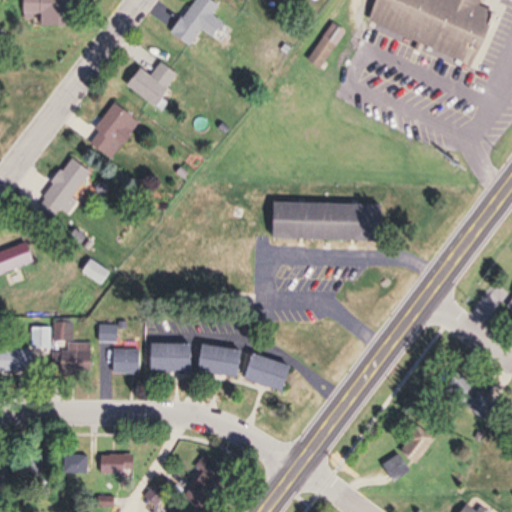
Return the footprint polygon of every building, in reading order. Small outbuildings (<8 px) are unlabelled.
[(81,0),(28,0),(29,20),(46,20),(46,27),(82,27),(81,0)] [(207,38),(218,24),(208,17),(216,7),(207,0),(192,0),(166,34),(184,48),(198,31),(207,38)] [(371,0),(362,23),(467,66),(489,13),(477,8),(479,0),(371,0)] [(317,71),(342,33),(329,24),(304,62),(317,71)] [(147,68),(134,85),(163,107),(186,76),(167,63),(158,75),(147,68)] [(118,160),(144,120),(119,104),(93,144),(118,160)] [(96,172),(76,157),(50,192),(70,206),(96,172)] [(266,205),(265,242),(378,244),(379,207),(266,205)] [(0,277),(41,263),(33,241),(0,252),(0,277)] [(117,272),(97,260),(87,275),(107,287),(117,272)] [(511,295),(501,311),(511,317),(511,295)] [(101,325),(101,342),(123,342),(123,325),(101,325)] [(55,352),(55,376),(96,376),(96,344),(70,344),(70,352),(55,352)] [(0,374),(37,373),(36,350),(0,350),(0,374)] [(146,375),(146,351),(115,351),(115,375),(146,375)] [(441,392),(472,415),(485,399),(454,375),(441,392)] [(511,410),(510,410),(503,438),(511,440),(511,410)] [(411,469),(433,440),(414,426),(377,476),(391,486),(406,466),(411,469)] [(139,476),(139,456),(102,456),(102,476),(139,476)] [(91,475),(91,457),(64,457),(64,475),(91,475)] [(211,511),(213,511),(235,473),(207,457),(199,471),(205,474),(190,499),(211,511)] [(147,499),(161,508),(171,494),(156,484),(147,499)]
